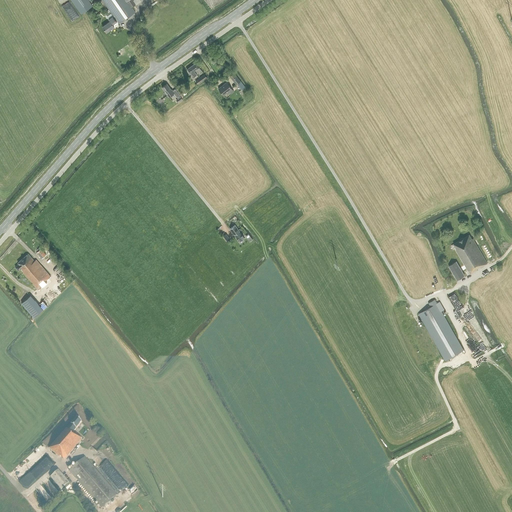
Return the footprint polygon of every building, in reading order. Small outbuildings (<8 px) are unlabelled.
[(71,0),(81,14),(92,6),(88,0),(71,0)] [(101,0),(113,16),(108,19),(110,22),(102,27),(106,33),(114,27),(112,25),(117,21),(119,24),(135,12),(132,7),(135,5),(131,0),(101,0)] [(192,77),(201,71),(196,63),(187,69),(192,77)] [(244,87),(240,81),(234,73),(230,76),(236,85),(239,82),(240,84),(238,85),(241,90),(241,89),(242,90),(244,88),(243,87),(244,87)] [(198,85),(207,78),(204,75),(195,81),(198,85)] [(231,94),(234,92),(232,91),(226,82),(218,88),(223,95),(226,93),(228,94),(230,92),(231,94)] [(178,98),(181,97),(179,95),(175,89),(173,91),(172,90),(171,90),(167,84),(162,88),(166,93),(166,94),(169,97),(174,94),(176,97),(177,97),(178,98)] [(235,225),(230,229),(234,235),(235,236),(239,241),(244,238),(240,232),(240,233),(239,231),(235,225)] [(472,239),(469,235),(464,238),(462,238),(460,239),(459,240),(453,244),(457,250),(456,250),(467,270),(464,272),(466,276),(471,274),(475,271),(483,266),(487,263),(473,239),(472,239)] [(42,258),(46,255),(46,254),(48,253),(43,247),(37,252),(42,258)] [(34,261),(28,254),(18,263),(19,264),(15,267),(18,271),(20,269),(38,289),(41,286),(42,287),(47,282),(46,281),(51,276),(36,260),(34,261)] [(456,262),(449,266),(457,280),(464,276),(456,262)] [(452,300),(460,317),(463,316),(463,313),(462,310),(460,308),(460,306),(462,306),(462,308),(464,308),(464,306),(463,305),(466,305),(464,300),(461,301),(460,298),(454,299),(452,293),(449,295),(452,302),(452,300)] [(35,318),(44,310),(31,295),(22,303),(35,318)] [(444,310),(440,302),(437,303),(435,300),(428,303),(431,307),(418,314),(445,361),(464,350),(441,312),(444,310)] [(463,328),(475,344),(481,339),(469,322),(467,323),(468,325),(463,328)] [(73,432),(81,423),(76,419),(67,430),(66,429),(49,449),(59,458),(60,457),(64,460),(82,440),(73,432)] [(101,509),(117,495),(85,458),(69,471),(101,509)] [(50,478),(61,491),(70,483),(59,470),(50,478)]
